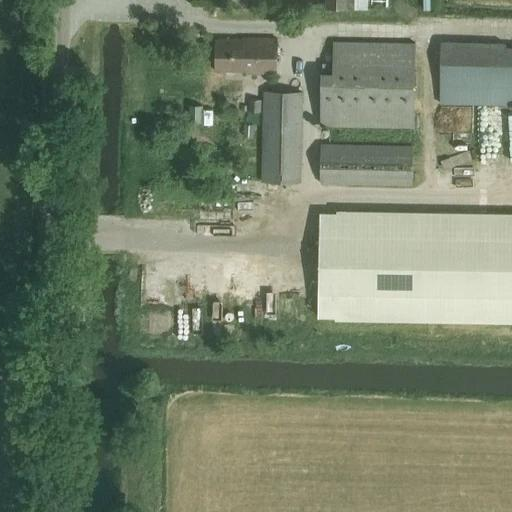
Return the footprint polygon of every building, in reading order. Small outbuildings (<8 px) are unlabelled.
[(367,8),(367,0),(326,0),(327,8),(367,8)] [(246,73),(276,73),(277,39),(243,38),(243,40),(215,39),(215,70),(246,71),(246,73)] [(511,47),(508,47),(508,42),(441,40),(439,103),(511,104),(511,47)] [(334,41),(333,63),(322,63),(320,125),(413,127),(415,43),(334,41)] [(262,181),(300,182),(302,92),(264,91),(262,181)] [(217,122),(217,107),(199,107),(199,122),(217,122)] [(412,186),(413,145),(321,143),(320,183),(412,186)] [(320,213),(318,316),(432,318),(432,321),(511,322),(511,214),(419,212),(419,215),(320,213)] [(151,295),(151,306),(169,306),(168,294),(151,295)]
